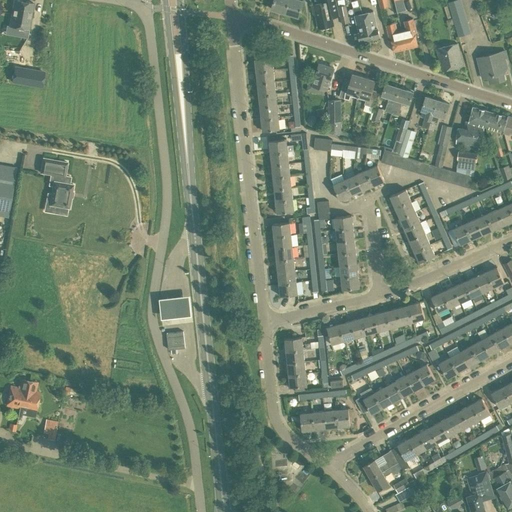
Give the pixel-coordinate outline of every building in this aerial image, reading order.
[(10,26),(9,35),(27,38),(34,3),(17,0),(13,0),(9,26),(10,26)] [(288,0),(274,0),(271,9),(285,13),(288,0)] [(303,1),(300,0),(288,0),(285,13),(298,17),(303,1)] [(319,28),(333,25),(332,17),(338,16),(335,0),(321,0),(323,3),(314,5),(319,28)] [(345,5),(344,0),(338,0),(339,6),(338,6),(342,24),(349,23),(346,5),(345,5)] [(378,0),(380,8),(389,6),(387,0),(378,0)] [(364,17),(363,14),(360,6),(352,7),(354,16),(360,41),(372,39),(371,35),(369,36),(365,17),(364,17)] [(371,35),(372,39),(379,37),(374,12),(363,14),(364,17),(365,17),(369,36),(371,35)] [(402,32),(406,49),(418,46),(415,33),(417,32),(414,18),(403,21),(406,31),(402,32)] [(406,49),(402,32),(398,33),(396,22),(386,25),(389,39),(391,38),(394,52),(406,49)] [(458,37),(471,33),(468,23),(455,27),(458,37)] [(4,47),(20,48),(21,38),(5,36),(4,47)] [(442,71),(463,66),(458,44),(437,49),(442,71)] [(508,68),(504,51),(477,58),(483,79),(488,77),(489,83),(505,79),(504,75),(508,68)] [(256,71),(273,69),(272,57),(255,59),(256,71)] [(330,79),(334,68),(320,63),(316,74),(315,74),(311,86),(328,91),(332,79),(330,79)] [(44,71),(14,65),(11,82),(41,88),(44,71)] [(258,83),(274,81),(273,69),(256,71),(258,83)] [(358,96),(364,77),(353,74),(351,81),(345,79),(339,97),(349,100),(351,94),(358,96)] [(364,77),(358,96),(366,98),(364,105),(373,107),(377,91),(372,90),(375,80),(364,77)] [(259,94),(276,92),(274,81),(258,83),(259,94)] [(392,112),(399,88),(385,84),(382,96),(389,98),(385,111),(391,113),(392,112)] [(392,112),(391,113),(398,115),(402,102),(409,104),(413,92),(399,88),(392,112)] [(260,107),(277,105),(276,92),(259,94),(260,107)] [(428,128),(437,100),(426,96),(421,111),(426,112),(422,126),(428,128)] [(329,122),(341,122),(341,99),(328,99),(329,122)] [(437,100),(428,128),(434,130),(436,122),(437,123),(439,116),(445,118),(449,104),(437,100)] [(261,118),(278,117),(277,105),(260,107),(261,118)] [(378,121),(382,109),(375,107),(371,119),(378,121)] [(487,127),(490,112),(473,107),(469,122),(466,121),(465,129),(458,128),(456,144),(481,147),(483,126),(487,127)] [(504,132),(507,116),(490,112),(487,127),(504,132)] [(278,117),(261,118),(263,131),(280,129),(278,117)] [(435,165),(437,166),(442,168),(443,165),(445,159),(452,127),(442,125),(438,144),(440,144),(436,159),(435,165)] [(400,126),(396,140),(403,142),(407,129),(400,126)] [(399,155),(402,156),(407,157),(408,157),(416,132),(407,129),(403,142),(401,148),(399,155)] [(303,147),(308,146),(307,133),(291,134),(291,141),(302,140),(303,147)] [(331,149),(332,143),(332,139),(315,137),(314,149),(331,151),(331,149)] [(287,151),(288,151),(294,151),(293,145),(287,145),(286,139),(269,141),(271,153),(287,151)] [(367,153),(367,148),(356,146),(355,152),(354,158),(362,158),(363,152),(367,153)] [(401,148),(394,146),(393,148),(392,153),(394,153),(396,154),(399,155),(401,148)] [(386,164),(390,152),(384,150),(380,162),(386,164)] [(289,163),(288,151),(287,151),(271,153),(272,165),(289,163)] [(475,170),(476,162),(477,153),(458,151),(457,159),(458,159),(457,168),(475,170)] [(396,154),(394,153),(392,153),(390,152),(386,164),(392,166),(396,154)] [(402,156),(399,155),(396,154),(392,166),(398,167),(402,156)] [(404,169),(407,157),(402,156),(398,167),(404,169)] [(66,175),(68,162),(42,157),(39,173),(54,176),(49,205),(57,207),(56,211),(66,213),(66,208),(70,209),(74,184),(70,183),(71,176),(66,175)] [(413,159),(408,157),(407,157),(404,169),(410,171),(413,159)] [(416,172),(419,161),(413,159),(410,171),(416,172)] [(422,174),(425,162),(419,161),(416,172),(422,174)] [(427,176),(431,164),(425,162),(422,174),(427,176)] [(273,177),(290,175),(289,163),(272,165),(273,177)] [(0,215),(7,217),(16,167),(0,164),(0,215)] [(437,166),(435,165),(431,164),(427,176),(433,177),(437,166)] [(503,180),(511,176),(511,175),(508,164),(499,168),(503,180)] [(366,170),(373,185),(384,181),(378,165),(366,170)] [(442,168),(437,166),(433,177),(439,179),(442,168)] [(445,181),(448,169),(442,168),(439,179),(445,181)] [(451,182),(454,171),(448,169),(445,181),(451,182)] [(362,190),(373,185),(366,170),(355,175),(362,190)] [(457,184),(460,173),(454,171),(451,182),(457,184)] [(462,186),(466,174),(460,173),(457,184),(462,186)] [(468,188),(472,176),(466,174),(462,186),(468,188)] [(275,189),(291,187),(290,175),(273,177),(275,189)] [(351,195),(362,190),(355,175),(344,180),(351,195)] [(472,176),(468,188),(474,189),(478,178),(472,176)] [(340,200),(351,195),(344,180),(333,185),(340,200)] [(500,185),(502,191),(511,186),(511,183),(511,180),(500,185)] [(423,195),(429,193),(424,181),(419,184),(423,195)] [(491,195),(502,191),(500,185),(489,190),(491,195)] [(276,201),(293,199),(291,187),(275,189),(276,201)] [(395,207),(410,200),(406,189),(390,196),(395,207)] [(480,200),(491,195),(489,190),(478,195),(480,200)] [(428,206),(433,204),(429,193),(423,195),(428,206)] [(469,205),(480,200),(478,195),(467,200),(469,205)] [(293,199),(276,201),(277,213),(294,211),(293,199)] [(314,199),(309,200),(310,207),(306,207),(307,214),(316,213),(314,199)] [(400,218),(415,211),(410,200),(395,207),(400,218)] [(458,210),(469,205),(467,200),(456,205),(458,210)] [(433,217),(438,215),(433,204),(428,206),(433,217)] [(504,225),(511,221),(511,211),(509,204),(498,209),(504,225)] [(447,215),(458,210),(456,205),(445,210),(447,215)] [(493,229),(504,225),(498,209),(487,214),(493,229)] [(405,229),(420,222),(415,211),(400,218),(405,229)] [(482,234),(493,229),(487,214),(475,219),(482,234)] [(336,229),(353,227),(352,215),(335,217),(336,229)] [(438,228),(443,225),(438,215),(433,217),(438,228)] [(306,229),(312,229),(310,216),(302,217),(303,223),(306,223),(306,229)] [(471,239),(482,234),(475,219),(464,224),(471,239)] [(274,236),(291,234),(290,222),(273,224),(274,236)] [(410,240),(425,233),(420,222),(405,229),(410,240)] [(460,244),(471,239),(464,224),(453,229),(460,244)] [(442,239),(448,236),(443,225),(438,228),(442,239)] [(353,239),(354,239),(353,227),(336,229),(337,241),(353,239)] [(414,251),(430,244),(425,233),(410,240),(414,251)] [(275,248),(292,246),(291,234),(274,236),(275,248)] [(448,236),(442,239),(447,250),(453,248),(448,236)] [(354,252),(355,251),(354,239),(353,239),(337,241),(339,253),(354,252)] [(309,254),(314,254),(313,241),(308,242),(308,244),(304,245),(305,257),(309,257),(309,254)] [(318,255),(323,255),(327,254),(326,243),(322,244),(322,243),(317,244),(318,255)] [(430,244),(414,251),(419,262),(435,256),(430,244)] [(277,260),(293,258),(292,246),(275,248),(277,260)] [(355,264),(357,264),(355,251),(354,252),(339,253),(340,265),(355,264)] [(278,272),(295,270),(293,258),(277,260),(278,272)] [(511,280),(511,279),(511,259),(503,264),(511,280)] [(356,276),(358,276),(357,264),(355,264),(340,265),(341,277),(356,276)] [(486,272),(493,287),(504,282),(497,267),(486,272)] [(279,284),(296,282),(295,270),(278,272),(279,284)] [(482,292),(493,287),(486,272),(475,277),(482,292)] [(356,276),(341,277),(343,289),(359,288),(358,276),(356,276)] [(471,297),(482,292),(475,277),(464,282),(471,297)] [(326,279),(320,279),(322,291),(334,290),(333,279),(326,280),(326,279)] [(296,282),(279,284),(281,296),(297,294),(296,282)] [(460,302),(471,297),(464,282),(453,287),(460,302)] [(502,298),(504,302),(511,298),(511,286),(511,287),(506,290),(508,294),(502,298)] [(449,307),(460,302),(453,287),(442,292),(449,307)] [(190,292),(160,294),(161,315),(192,312),(190,292)] [(438,312),(449,307),(442,292),(431,297),(438,312)] [(492,309),(504,302),(502,298),(489,304),(492,309)] [(409,305),(413,321),(425,318),(420,302),(409,305)] [(479,315),(492,309),(489,304),(477,310),(479,315)] [(401,325),(413,321),(409,305),(397,308),(401,325)] [(453,309),(458,317),(465,313),(461,305),(453,309)] [(496,317),(506,312),(504,306),(493,312),(496,317)] [(390,328),(401,325),(397,308),(385,311),(390,328)] [(467,321),(479,315),(477,310),(465,317),(467,321)] [(378,331),(390,328),(385,311),(374,315),(378,331)] [(485,322),(496,317),(493,312),(482,317),(485,322)] [(367,334),(378,331),(374,315),(362,318),(367,334)] [(455,328),(467,321),(465,317),(452,323),(455,328)] [(474,328),(485,322),(482,317),(472,322),(474,328)] [(355,337),(367,334),(362,318),(350,321),(355,337)] [(343,340),(355,337),(350,321),(339,324),(343,340)] [(455,328),(452,323),(445,327),(442,322),(437,325),(442,334),(455,328)] [(464,333),(474,328),(472,322),(461,328),(464,333)] [(498,322),(489,327),(493,334),(492,334),(500,349),(511,343),(503,328),(502,328),(498,322)] [(511,343),(511,342),(511,322),(503,328),(511,343)] [(332,344),(343,340),(339,324),(327,327),(332,344)] [(453,338),(464,333),(461,328),(451,333),(453,338)] [(169,350),(185,348),(183,331),(167,333),(169,350)] [(416,336),(418,341),(429,336),(427,331),(416,336)] [(443,344),(453,338),(451,333),(440,339),(443,344)] [(490,355),(500,349),(492,334),(481,340),(490,355)] [(407,346),(418,341),(416,336),(405,341),(407,346)] [(286,351),(303,349),(302,337),(285,339),(286,351)] [(432,349),(443,344),(440,339),(429,344),(432,349)] [(479,360),(490,355),(481,340),(471,346),(479,360)] [(397,351),(407,346),(405,341),(394,346),(397,351)] [(406,350),(408,355),(418,351),(419,350),(417,345),(406,350)] [(386,355),(397,351),(394,346),(384,350),(386,355)] [(468,366),(479,360),(471,346),(460,351),(468,366)] [(386,355),(384,350),(383,347),(371,351),(373,355),(375,360),(386,355)] [(288,363),(304,361),(303,349),(286,351),(288,363)] [(397,360),(408,355),(406,350),(395,355),(397,360)] [(424,359),(425,352),(419,350),(418,351),(416,357),(424,359)] [(458,372),(468,366),(460,351),(450,357),(458,372)] [(364,365),(375,360),(373,355),(362,360),(364,365)] [(399,365),(397,360),(395,355),(384,360),(386,365),(394,361),(396,366),(399,365)] [(447,378),(458,372),(450,357),(439,363),(447,378)] [(353,370),(364,365),(362,360),(351,365),(353,370)] [(375,370),(386,365),(384,360),(373,365),(375,370)] [(304,361),(288,363),(289,375),(306,373),(304,361)] [(348,366),(347,365),(347,364),(346,364),(345,364),(344,364),(343,364),(342,364),(341,364),(340,365),(340,366),(339,366),(339,367),(339,368),(339,369),(342,375),(353,370),(351,365),(348,366)] [(416,370),(424,384),(435,379),(427,364),(416,370)] [(364,375),(375,370),(373,365),(362,370),(364,375)] [(349,382),(364,375),(362,370),(351,375),(347,377),(349,382)] [(414,390),(424,384),(416,370),(406,375),(414,390)] [(306,373),(289,375),(290,387),(307,385),(306,373)] [(403,396),(414,390),(406,375),(395,381),(403,396)] [(376,384),(383,381),(381,376),(374,379),(376,384)] [(38,382),(20,378),(18,388),(11,387),(6,406),(19,409),(18,416),(21,416),(22,409),(27,410),(26,414),(34,416),(39,392),(36,392),(38,382)] [(331,388),(344,386),(343,379),(330,381),(331,388)] [(393,402),(403,396),(395,381),(384,387),(393,402)] [(510,402),(511,401),(511,381),(502,387),(510,402)] [(382,408),(393,402),(384,387),(374,393),(382,408)] [(500,408),(510,402),(502,387),(491,393),(500,408)] [(371,414),(382,408),(374,393),(364,398),(362,396),(355,399),(363,413),(369,410),(371,414)] [(471,404),(479,419),(490,413),(496,423),(499,421),(493,411),(490,413),(482,398),(471,404)] [(469,425),(479,419),(471,404),(461,410),(469,425)] [(336,410),(338,426),(350,425),(350,420),(352,420),(355,415),(355,412),(352,409),(350,408),(349,408),(336,410)] [(326,428),(338,426),(336,410),(324,411),(326,428)] [(458,431),(469,425),(461,410),(450,416),(458,431)] [(314,429),(326,428),(324,411),(312,412),(314,429)] [(302,430),(314,429),(312,412),(300,414),(302,430)] [(448,436),(458,431),(450,416),(440,422),(448,436)] [(55,440),(57,421),(45,420),(43,433),(47,434),(47,439),(55,440)] [(437,442),(448,436),(440,422),(429,427),(437,442)] [(15,431),(17,425),(9,423),(8,430),(15,431)] [(489,430),(492,435),(499,430),(503,428),(500,423),(489,430)] [(427,448),(437,442),(429,427),(419,433),(427,448)] [(481,441),(492,435),(489,430),(478,436),(481,441)] [(416,454),(427,448),(419,433),(408,439),(416,454)] [(509,463),(511,461),(511,436),(511,433),(502,436),(509,463)] [(470,447),(481,441),(478,436),(468,442),(470,447)] [(408,439),(397,445),(398,446),(390,450),(398,463),(402,470),(403,470),(410,465),(407,459),(416,454),(408,439)] [(460,453),(470,447),(468,442),(457,448),(460,453)] [(449,459),(460,453),(457,448),(446,454),(449,459)] [(371,478),(398,463),(390,450),(388,452),(389,453),(383,456),(387,463),(380,467),(375,459),(364,466),(371,478)] [(438,466),(449,459),(446,454),(435,461),(438,466)] [(480,456),(482,469),(488,468),(486,455),(480,456)] [(427,472),(438,466),(435,461),(424,467),(427,472)] [(402,470),(398,463),(371,478),(378,490),(389,484),(384,476),(392,472),(393,474),(399,471),(402,470)] [(505,488),(511,499),(511,481),(508,474),(510,473),(505,463),(498,467),(502,476),(501,477),(507,487),(505,488)] [(429,474),(427,472),(424,467),(413,473),(417,480),(429,474)] [(511,499),(505,488),(507,487),(501,477),(502,476),(498,467),(488,473),(490,480),(493,478),(494,479),(498,487),(496,488),(506,507),(508,507),(510,508),(511,506),(511,499)] [(472,511),(477,511),(484,510),(481,499),(493,495),(486,472),(479,474),(479,475),(468,478),(469,482),(473,495),(468,496),(472,511)] [(398,492),(410,485),(406,478),(394,484),(398,492)]
